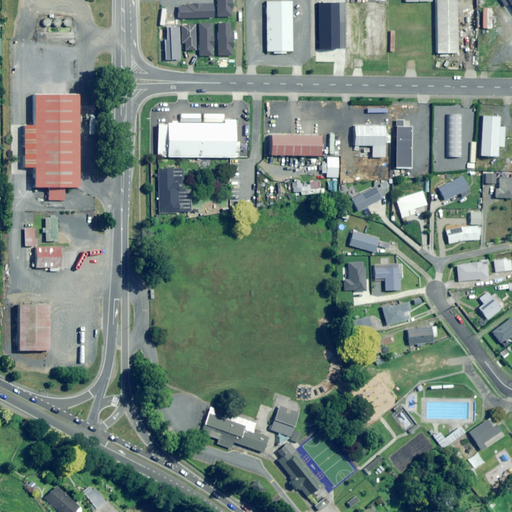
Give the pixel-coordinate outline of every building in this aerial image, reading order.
[(453,0),(432,0),(432,57),(452,57),(453,0)] [(290,4),(267,4),(266,52),(290,52),(290,4)] [(71,95),(27,96),(28,194),(72,193),(71,95)] [(492,122),(476,121),(474,162),(490,163),(492,122)] [(378,132),(349,130),(348,152),(377,154),(378,132)] [(407,132),(390,131),(388,172),(404,173),(407,132)] [(315,141),(265,138),(264,160),(314,163),(315,141)] [(337,158),(322,157),(321,171),(325,171),(325,177),(335,178),(337,158)] [(179,172),(154,172),(154,216),(185,216),(185,187),(179,187),(179,172)] [(469,193),(460,176),(436,187),(443,200),(446,199),(448,204),(469,193)] [(427,186),(426,178),(416,179),(417,186),(427,186)] [(323,195),(321,181),(308,183),(308,188),(299,189),(300,195),(319,193),(319,196),(323,195)] [(384,197),(379,187),(374,189),(373,187),(349,199),(356,212),(384,197)] [(425,205),(420,191),(394,199),(400,218),(413,214),(412,209),(425,205)] [(55,221),(44,221),(44,246),(55,246),(55,221)] [(376,239),(351,231),(347,245),(372,253),(376,239)] [(31,232),(22,232),(22,250),(31,250),(31,232)] [(58,249),(33,249),(33,271),(58,271),(58,249)] [(508,259),(492,262),(493,273),(510,270),(508,259)] [(485,264),(480,265),(479,262),(455,264),(456,281),(486,278),(485,264)] [(398,290),(397,264),(385,264),(372,265),(373,281),(383,280),(383,291),(398,290)] [(475,296),(474,289),(462,291),(463,298),(475,296)] [(499,310),(486,292),(477,298),(481,304),(476,307),(485,320),(499,310)] [(375,301),(374,294),(361,296),(363,306),(371,304),(370,301),(375,301)] [(409,310),(406,301),(389,306),(388,304),(380,307),(385,325),(407,319),(405,311),(409,310)] [(45,309),(14,309),(15,354),(46,354),(45,309)] [(372,331),(367,315),(357,318),(362,334),(372,331)] [(511,333),(511,319),(510,316),(490,332),(499,344),(506,338),(508,340),(511,338),(510,335),(511,333)] [(435,337),(434,327),(406,329),(407,345),(415,344),(415,347),(422,346),(422,343),(431,343),(430,337),(435,337)] [(391,342),(389,336),(379,340),(381,346),(391,342)] [(381,409),(369,396),(362,402),(374,415),(381,409)] [(474,405),(474,399),(421,398),(420,422),(473,423),(474,405)] [(293,415),(274,410),(267,435),(285,440),(293,415)] [(411,424),(402,411),(396,416),(405,429),(411,424)] [(214,417),(206,440),(224,446),(222,452),(238,458),(241,450),(270,460),(276,446),(251,437),(253,431),(214,417)] [(503,436),(490,417),(467,432),(480,451),(503,436)] [(463,432),(459,426),(443,439),(438,432),(432,436),(441,449),(463,432)] [(300,433),(292,430),(289,440),(296,443),(300,433)] [(304,449),(307,438),(300,435),(296,447),(304,449)] [(483,463),(477,454),(468,460),(474,469),(483,463)] [(331,497),(302,460),(284,475),(313,511),(331,497)] [(471,468),(466,471),(471,478),(475,476),(471,468)] [(356,484),(353,479),(347,483),(351,488),(356,484)] [(76,511),(79,510),(54,487),(43,498),(58,511),(76,511)] [(103,503),(94,489),(84,495),(94,510),(103,503)] [(347,511),(360,501),(353,494),(340,505),(346,511),(347,511)]
